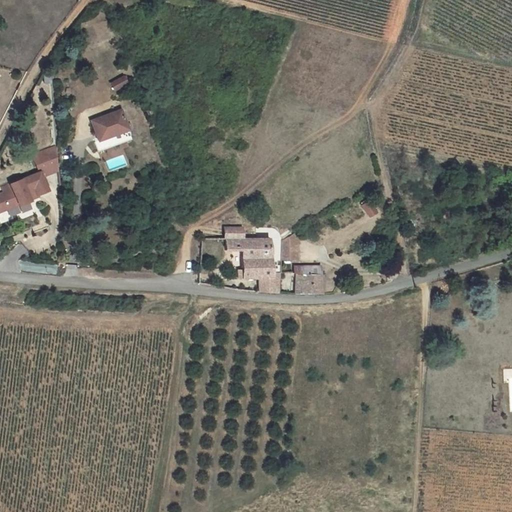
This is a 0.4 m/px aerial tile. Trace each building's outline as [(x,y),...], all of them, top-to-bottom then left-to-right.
[(109,84),(116,93),(130,82),(123,74),(109,84)] [(126,129),(119,111),(91,123),(98,141),(126,129)] [(41,173),(43,177),(56,171),(55,148),(33,157),(40,173),(41,173)] [(0,207),(6,205),(9,210),(20,206),(21,206),(31,202),(29,197),(37,193),(38,196),(49,191),(43,177),(41,173),(40,173),(4,189),(6,193),(0,196),(0,207)] [(369,202),(362,206),(368,217),(374,214),(369,202)] [(6,205),(0,207),(0,212),(1,214),(9,210),(6,205)] [(260,277),(260,291),(278,292),(281,273),(272,273),(272,239),(245,239),(244,226),(227,226),(227,248),(243,249),(242,267),(238,267),(238,277),(260,277)] [(298,242),(293,234),(281,241),(280,260),(296,261),(298,242)] [(295,293),(322,293),(321,266),(292,267),(292,274),(295,274),(295,293)]
